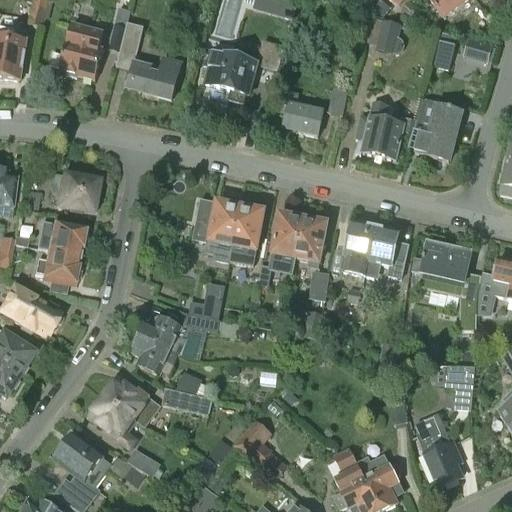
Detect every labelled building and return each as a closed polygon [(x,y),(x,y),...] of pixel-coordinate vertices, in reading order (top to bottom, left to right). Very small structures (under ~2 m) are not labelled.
[(373,7),(364,0),(357,0),(349,10),(361,21),(373,7)] [(382,19),(391,9),(380,0),(372,10),(382,19)] [(389,0),(399,9),(406,0),(389,0)] [(470,0),(430,0),(428,1),(442,21),(470,0)] [(28,28),(41,31),(48,5),(35,2),(28,28)] [(307,8),(291,4),(286,21),(302,25),(307,8)] [(407,4),(401,11),(410,19),(417,12),(407,4)] [(116,68),(116,71),(131,75),(132,72),(133,68),(134,64),(143,32),(127,28),(126,33),(120,56),(116,68)] [(383,28),(375,55),(393,60),(401,33),(383,28)] [(67,45),(59,75),(95,84),(103,54),(99,53),(103,37),(72,29),(68,45),(67,45)] [(108,53),(120,56),(126,33),(114,30),(108,53)] [(0,82),(19,86),(27,36),(0,32),(0,82)] [(265,41),(257,69),(277,76),(286,48),(265,41)] [(491,67),(496,48),(470,41),(465,60),(491,67)] [(457,46),(441,42),(432,74),(448,79),(457,46)] [(210,71),(205,88),(231,95),(228,104),(244,109),(246,99),(248,99),(249,96),(257,69),(222,60),(211,57),(208,70),(210,71)] [(131,75),(127,92),(171,104),(173,97),(177,84),(181,68),(161,63),(157,79),(149,76),(150,72),(133,68),(132,72),(131,75)] [(341,120),(347,97),(333,94),(328,117),(341,120)] [(293,109),(294,104),(282,102),(278,117),(286,119),(282,133),(318,141),(323,115),(293,109)] [(355,158),(360,160),(361,157),(396,165),(404,130),(389,126),(392,111),(373,107),(369,121),(368,123),(361,121),(356,144),(358,144),(355,158)] [(415,156),(449,165),(462,117),(435,110),(428,138),(420,136),(415,156)] [(502,189),(500,199),(511,201),(511,151),(509,150),(500,189),(502,189)] [(0,174),(0,217),(11,219),(12,211),(16,181),(7,180),(7,176),(0,174)] [(58,210),(68,212),(68,213),(82,215),(82,214),(92,216),(97,186),(64,180),(64,181),(53,179),(49,204),(59,206),(58,210)] [(27,194),(24,210),(37,212),(40,196),(27,194)] [(232,250),(240,211),(216,206),(216,207),(200,204),(196,225),(198,226),(195,242),(208,245),(207,255),(215,257),(214,263),(229,266),(232,250)] [(264,215),(240,211),(232,250),(256,255),(264,215)] [(295,262),(302,223),(279,219),(271,258),(281,260),(279,268),(294,271),(295,262)] [(326,228),(302,223),(295,262),(319,267),(326,228)] [(343,276),(365,280),(375,231),(352,226),(344,261),(346,261),(343,276)] [(50,245),(48,255),(79,261),(85,234),(53,228),(52,230),(44,229),(41,243),(50,245)] [(375,231),(365,280),(374,282),(377,268),(389,270),(387,280),(401,283),(409,249),(397,246),(399,236),(375,231)] [(0,271),(8,273),(14,242),(0,239),(0,271)] [(14,241),(14,242),(13,248),(26,251),(27,243),(14,241)] [(24,258),(26,251),(13,248),(12,256),(24,258)] [(426,249),(417,292),(461,302),(470,258),(426,249)] [(79,261),(48,255),(45,266),(37,264),(34,279),(43,280),(42,283),(74,289),(79,261)] [(477,296),(477,318),(492,318),(496,299),(506,301),(506,303),(511,304),(511,266),(498,263),(495,277),(482,274),(477,296)] [(310,302),(325,304),(328,278),(314,276),(310,302)] [(349,292),(347,306),(357,308),(359,295),(349,292)] [(0,312),(0,322),(2,319),(20,329),(19,330),(31,336),(33,335),(44,341),(45,338),(48,340),(60,318),(55,316),(57,312),(43,304),(43,306),(29,298),(27,300),(23,298),(11,295),(1,313),(0,312)] [(463,334),(476,334),(477,301),(464,300),(463,334)] [(191,302),(189,314),(218,320),(221,307),(191,302)] [(310,318),(306,342),(318,343),(322,320),(310,318)] [(146,326),(139,342),(178,360),(179,360),(191,332),(217,336),(219,325),(188,319),(186,329),(184,335),(180,333),(181,332),(157,322),(153,329),(146,326)] [(224,326),(221,341),(234,343),(237,328),(224,326)] [(0,368),(18,380),(32,357),(0,337),(0,368)] [(178,360),(139,342),(132,358),(139,361),(136,369),(160,380),(161,376),(169,380),(178,360)] [(378,371),(395,373),(397,348),(381,346),(378,371)] [(511,354),(501,361),(511,379),(511,354)] [(229,368),(227,372),(228,377),(232,379),(237,378),(240,374),(238,369),(234,367),(229,368)] [(18,380),(0,368),(0,399),(3,402),(18,380)] [(454,413),(471,415),(474,371),(446,371),(445,391),(455,392),(454,413)] [(183,376),(175,395),(195,399),(202,384),(183,376)] [(118,383),(104,402),(133,424),(144,432),(160,410),(139,394),(137,397),(118,383)] [(195,399),(175,395),(166,392),(161,410),(208,421),(212,404),(195,399)] [(298,402),(288,393),(282,400),(291,409),(298,402)] [(386,401),(393,429),(408,426),(401,397),(386,401)] [(133,424),(104,402),(89,422),(129,452),(134,444),(123,436),(133,424)] [(511,407),(498,416),(511,439),(511,407)] [(244,410),(241,419),(251,421),(253,412),(244,410)] [(416,441),(438,492),(461,482),(455,468),(460,466),(453,449),(452,449),(438,417),(415,427),(421,440),(416,441)] [(254,423),(233,450),(245,460),(258,471),(272,455),(263,448),(272,437),(254,423)] [(66,481),(52,500),(67,510),(70,511),(86,511),(101,493),(97,491),(109,475),(121,484),(131,470),(117,459),(110,469),(103,463),(73,440),(55,464),(75,479),(70,485),(66,481)] [(245,460),(233,450),(206,486),(218,496),(245,460)] [(348,453),(332,461),(342,480),(335,484),(340,495),(339,495),(340,497),(333,501),(338,511),(344,511),(347,511),(378,511),(363,483),(356,469),(348,453)] [(128,466),(152,482),(160,470),(135,454),(128,466)] [(209,480),(217,469),(203,460),(196,471),(209,480)] [(367,463),(356,469),(363,483),(378,511),(389,511),(397,508),(393,500),(402,495),(396,484),(398,483),(400,477),(398,471),(390,469),(388,470),(383,461),(369,468),(367,463)] [(132,470),(124,482),(137,491),(146,479),(132,470)] [(208,511),(217,500),(204,490),(196,502),(208,511)] [(27,503),(22,511),(70,511),(67,510),(65,511),(52,511),(41,505),(38,510),(27,503)]
